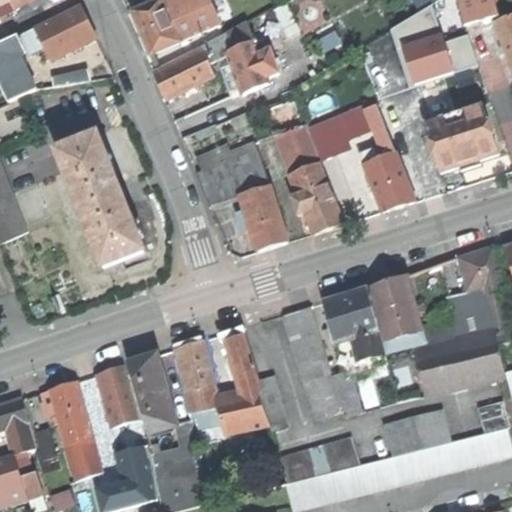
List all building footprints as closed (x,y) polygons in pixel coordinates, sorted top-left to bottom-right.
[(0,0),(0,8),(11,3),(9,0),(0,0)] [(9,0),(11,3),(15,10),(29,2),(32,9),(41,4),(48,1),(48,0),(9,0)] [(152,55),(221,25),(209,0),(180,0),(166,6),(164,2),(134,14),(147,42),(152,55)] [(411,0),(420,14),(442,0),(411,0)] [(485,21),(501,16),(496,0),(468,0),(461,3),(469,27),(485,21)] [(35,30),(42,43),(51,62),(83,46),(96,40),(80,8),(35,30)] [(511,61),(511,23),(499,28),(511,61)] [(229,37),(235,51),(253,44),(245,27),(229,37)] [(20,37),(26,49),(26,50),(42,43),(35,30),(20,37)] [(26,49),(20,37),(19,36),(0,45),(0,84),(10,104),(24,97),(37,91),(18,53),(26,49)] [(224,56),(235,51),(229,37),(203,51),(209,66),(225,58),(224,56)] [(408,69),(414,85),(454,73),(444,38),(403,52),(408,69)] [(258,57),(253,44),(235,51),(224,56),(225,58),(228,65),(240,93),(242,97),(270,85),(268,80),(279,75),(269,52),(258,57)] [(215,78),(209,66),(203,51),(154,74),(162,92),(167,101),(215,78)] [(482,65),(490,91),(511,85),(503,59),(482,65)] [(232,96),(240,93),(228,65),(220,69),(226,84),(232,96)] [(53,80),(55,89),(92,82),(88,71),(53,80)] [(259,143),(279,137),(302,128),(294,102),(251,116),(259,143)] [(379,148),(383,158),(398,152),(381,107),(365,113),(373,133),(379,148)] [(457,117),(455,111),(442,115),(443,121),(428,127),(444,174),(463,168),(464,172),(472,169),(482,166),(481,162),(501,156),(485,107),(457,117)] [(363,108),(307,130),(321,164),(353,152),(349,143),(373,133),(365,113),(363,108)] [(294,174),(321,164),(307,130),(306,127),(302,128),(279,137),(294,174)] [(98,138),(59,154),(105,269),(144,254),(120,193),(98,138)] [(197,160),(203,175),(259,154),(256,145),(226,156),(224,150),(197,160)] [(364,166),(383,158),(379,148),(360,155),(364,166)] [(398,152),(383,158),(364,166),(384,215),(391,212),(418,202),(398,152)] [(213,211),(241,199),(270,189),(259,154),(203,175),(199,177),(213,211)] [(0,245),(2,245),(28,233),(0,162),(0,245)] [(298,197),(305,215),(314,237),(321,235),(345,225),(321,164),(294,174),(290,176),(298,197)] [(270,189),(241,199),(246,214),(251,231),(257,253),(267,250),(288,244),(270,189)] [(299,218),(305,215),(298,197),(291,199),(299,218)] [(244,234),(251,231),(246,214),(239,217),(244,234)] [(484,292),(497,337),(499,347),(511,344),(511,331),(495,248),(459,260),(464,278),(468,295),(484,292)] [(387,346),(422,336),(419,322),(407,279),(403,280),(371,289),(387,346)] [(425,347),(427,353),(497,337),(484,292),(468,295),(451,298),(454,314),(419,322),(422,336),(425,347)] [(358,374),(388,365),(385,358),(368,293),(331,303),(324,305),(336,347),(350,343),(358,374)] [(284,318),(317,422),(345,414),(333,378),(312,310),(284,318)] [(226,344),(247,338),(245,331),(225,337),(220,338),(222,345),(226,344)] [(425,347),(422,336),(387,346),(390,357),(413,350),(425,347)] [(426,398),(505,380),(499,347),(497,337),(427,353),(425,347),(413,350),(415,357),(426,398)] [(261,384),(247,338),(226,344),(242,397),(242,398),(259,393),(263,392),(261,384)] [(200,415),(220,410),(221,409),(219,403),(204,342),(176,351),(193,416),(200,415)] [(426,398),(415,357),(413,350),(390,357),(385,358),(388,365),(399,405),(426,398)] [(149,435),(177,427),(173,411),(157,359),(140,364),(129,367),(149,435)] [(99,377),(114,427),(141,420),(126,369),(109,374),(99,377)] [(349,373),(333,378),(345,414),(346,419),(362,415),(349,373)] [(259,393),(270,428),(272,436),(288,431),(273,380),(261,384),(263,392),(259,393)] [(51,392),(77,483),(104,474),(78,384),(62,389),(51,392)] [(242,397),(219,403),(221,409),(220,410),(224,428),(227,438),(270,428),(259,393),(242,398),(242,397)] [(16,461),(23,481),(34,478),(27,454),(33,453),(36,450),(36,446),(23,402),(5,408),(0,409),(0,435),(8,433),(16,461)] [(479,411),(485,436),(507,431),(511,430),(505,404),(479,411)] [(224,428),(220,410),(200,415),(204,433),(224,428)] [(444,413),(387,427),(394,459),(451,445),(444,413)] [(198,422),(177,427),(184,451),(189,450),(205,445),(198,422)] [(43,475),(61,470),(50,430),(36,434),(39,445),(39,449),(36,453),(43,475)] [(394,459),(286,487),(292,509),(292,511),(300,511),(511,459),(511,451),(507,431),(485,436),(451,445),(394,459)] [(361,466),(352,438),(280,461),(287,484),(288,485),(361,466)] [(149,449),(118,457),(124,481),(98,489),(103,511),(117,511),(158,501),(153,465),(149,449)] [(179,511),(205,505),(189,450),(184,451),(154,458),(163,511),(179,511)] [(0,509),(29,500),(23,481),(16,461),(0,466),(0,509)] [(34,478),(23,481),(29,500),(43,497),(38,476),(34,478)] [(71,492),(52,498),(56,511),(59,511),(76,507),(71,492)]
